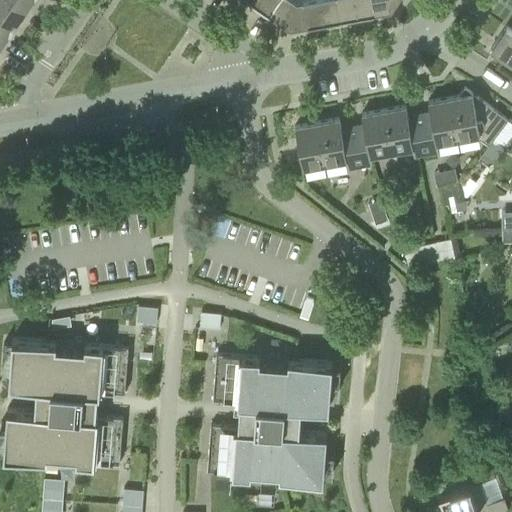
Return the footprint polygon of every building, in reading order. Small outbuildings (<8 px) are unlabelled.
[(0,0),(0,16),(14,26),(27,7),(16,0),(0,0)] [(251,0),(269,12),(278,0),(251,0)] [(290,27),(309,23),(304,0),(278,0),(269,12),(290,27)] [(304,0),(309,23),(342,17),(338,0),(304,0)] [(338,0),(342,17),(373,11),(371,0),(338,0)] [(371,0),(373,11),(392,8),(396,0),(371,0)] [(0,44),(1,45),(14,26),(0,16),(0,44)] [(511,29),(506,25),(490,48),(511,63),(511,29)] [(431,113),(437,141),(479,134),(479,137),(489,144),(508,118),(465,86),(459,94),(428,100),(431,113)] [(439,150),(437,141),(431,113),(408,118),(406,104),(362,112),(364,126),(371,154),(412,146),(414,154),(439,150)] [(372,162),(371,154),(364,126),(342,130),(339,116),(295,124),(303,166),(346,158),(347,167),(372,162)] [(481,156),(490,163),(502,146),(494,140),(481,156)] [(450,202),(466,199),(463,184),(442,188),(446,203),(450,202)] [(511,207),(503,208),(504,224),(511,223),(511,207)] [(449,235),(406,246),(411,262),(453,251),(449,235)] [(139,304),(137,320),(157,322),(159,306),(139,304)] [(220,328),(221,312),(201,310),(200,326),(220,328)] [(5,434),(4,454),(48,458),(47,461),(76,463),(76,460),(120,463),(121,443),(117,442),(117,438),(122,439),(123,417),(96,414),(98,391),(125,393),(127,371),(122,370),(122,366),(127,367),(129,346),(85,343),(85,339),(57,337),(57,340),(13,337),(11,358),(16,358),(16,363),(11,363),(9,384),(37,386),(35,410),(7,408),(6,428),(11,429),(10,434),(5,434)] [(209,449),(207,470),(251,473),(251,476),(279,479),(279,475),(323,479),(325,458),(325,454),(327,432),(299,430),(301,406),(329,408),(330,386),(331,382),(332,361),(288,358),(289,354),(260,352),(260,356),(216,352),(215,373),(219,373),(219,379),(214,378),(213,399),(240,401),(239,425),(211,423),(209,444),(214,444),(213,449),(209,449)] [(64,495),(65,475),(46,474),(45,494),(64,495)] [(499,511),(510,507),(506,495),(487,502),(481,482),(481,480),(439,495),(445,511),(499,511)] [(142,511),(144,489),(143,489),(124,487),(122,511),(142,511)]
